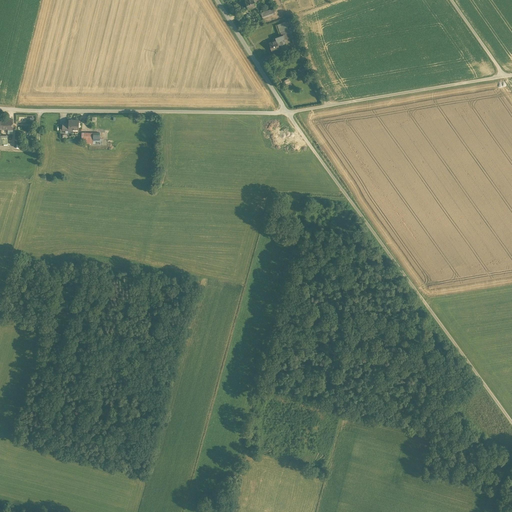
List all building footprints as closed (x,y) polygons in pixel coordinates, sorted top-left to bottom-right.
[(273,8),(261,13),(263,18),(275,13),(273,8)] [(285,22),(278,25),(280,31),(282,30),(288,29),(287,28),(285,22)] [(290,26),(287,28),(288,29),(289,32),(286,33),(287,38),(289,37),(291,40),(295,39),(290,26)] [(269,43),(271,50),(279,47),(278,45),(282,44),(280,40),(277,41),(276,40),(274,41),(269,43)] [(300,57),(293,43),(290,45),(296,59),(300,57)] [(5,118),(5,129),(13,129),(13,119),(5,118)] [(69,123),(68,128),(73,128),(79,129),(79,119),(69,119),(69,123)] [(82,133),(82,143),(103,143),(103,137),(100,137),(100,133),(82,133)]
